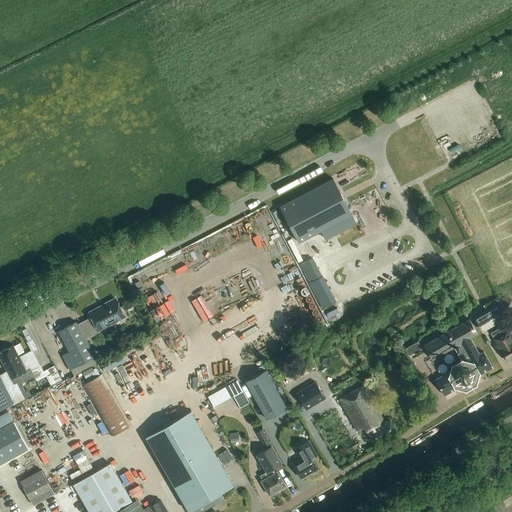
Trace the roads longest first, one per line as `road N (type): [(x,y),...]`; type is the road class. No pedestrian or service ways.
road 1 (unclassified): [(0,330),(370,139)]
road 2 (unclassified): [(370,139),(449,100),(474,151)]
